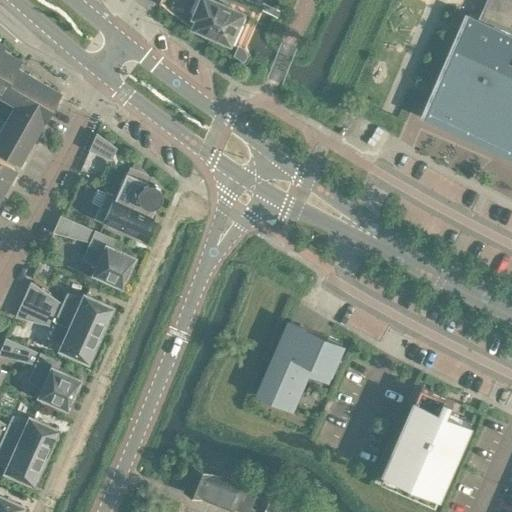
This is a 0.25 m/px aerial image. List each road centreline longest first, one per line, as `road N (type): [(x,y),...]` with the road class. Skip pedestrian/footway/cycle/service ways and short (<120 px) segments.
road 1 (tertiary): [(102,511),(224,224),(249,185)]
road 2 (residential): [(0,271),(103,79)]
road 3 (tertiary): [(268,151),(124,42)]
road 4 (tertiary): [(103,79),(249,185)]
road 5 (tertiary): [(407,257),(268,151)]
road 6 (tertiary): [(249,185),(407,257)]
road 7 (tertiary): [(12,0),(103,79)]
